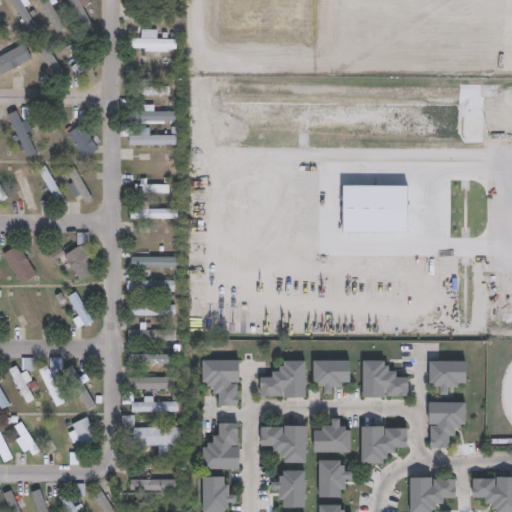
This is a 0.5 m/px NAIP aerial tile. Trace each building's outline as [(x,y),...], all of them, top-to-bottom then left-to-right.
[(20,0),(35,25),(21,34),(10,16),(8,17),(0,4),(0,2),(3,0),(20,0)] [(63,30),(51,0),(41,0),(54,34),(63,30)] [(158,32),(158,39),(177,39),(177,49),(131,48),(131,38),(152,38),(152,32),(158,32)] [(45,40),(70,83),(61,87),(54,75),(48,78),(42,66),(47,63),(36,45),(45,40)] [(67,48),(78,62),(72,66),(78,74),(90,65),(74,43),(67,48)] [(149,79),(149,86),(171,86),(171,95),(133,94),(133,86),(140,86),(140,79),(149,79)] [(155,105),(155,111),(178,111),(178,121),(165,121),(165,124),(133,124),(133,111),(143,111),(143,105),(155,105)] [(16,110),(21,121),(27,119),(32,131),(28,133),(37,152),(28,157),(24,149),(21,151),(18,145),(21,143),(20,140),(17,141),(14,136),(17,134),(7,114),(16,110)] [(83,124),(91,136),(96,133),(101,141),(96,144),(99,149),(85,158),(69,133),(83,124)] [(177,127),(177,145),(130,145),(130,135),(139,135),(139,132),(148,132),(148,135),(173,135),(173,127),(177,127)] [(67,202),(60,206),(39,170),(46,166),(67,202)] [(93,198),(86,202),(67,170),(74,166),(93,198)] [(170,185),(170,194),(136,193),(136,184),(141,184),(141,178),(148,179),(148,184),(165,185),(165,178),(169,178),(169,185),(170,185)] [(0,183),(9,198),(2,202),(0,199),(0,183)] [(178,219),(131,219),(131,209),(178,209),(178,219)] [(18,244),(24,254),(28,251),(31,255),(27,258),(38,274),(22,284),(4,254),(18,244)] [(97,271),(82,281),(64,256),(79,245),(97,271)] [(180,268),(132,268),(132,256),(180,256),(180,268)] [(176,290),(128,290),(128,289),(128,281),(176,281),(176,290)] [(19,290),(40,325),(32,330),(28,323),(26,325),(22,319),(25,318),(11,294),(19,290)] [(94,320),(85,326),(68,296),(76,291),(94,320)] [(150,298),(150,306),(176,305),(176,315),(126,315),(126,306),(142,306),(142,298),(150,298)] [(147,323),(147,330),(176,330),(176,341),(128,341),(128,331),(141,331),(141,323),(147,323)] [(59,371),(64,379),(56,383),(66,403),(57,407),(39,370),(48,366),(50,371),(51,358),(63,358),(63,371),(59,371)] [(232,383),(232,385),(239,385),(239,406),(219,406),(219,394),(215,394),(214,387),(206,388),(206,382),(203,382),(203,361),(240,361),(240,382),(232,383)] [(344,383),(344,386),(333,386),(333,395),(326,395),(326,386),(320,386),(320,383),(314,383),(314,361),(350,361),(351,383),(344,383)] [(409,378),(409,400),(363,399),(364,361),(387,362),(387,367),(390,367),(390,371),(397,372),(397,377),(409,378)] [(306,398),(261,398),(261,378),(273,378),(273,373),(281,373),(281,365),(285,365),(285,362),(306,362),(306,398)] [(460,384),(460,388),(450,388),(450,395),(442,395),(442,388),(436,388),(436,384),(431,384),(431,362),(468,362),(467,384),(460,384)] [(17,366),(21,374),(27,371),(32,381),(27,383),(28,385),(36,381),(44,395),(27,404),(9,370),(17,366)] [(175,376),(129,376),(129,389),(175,389),(175,376)] [(0,384),(11,404),(2,410),(0,406),(0,384)] [(151,396),(151,402),(179,402),(179,412),(132,413),(132,403),(143,403),(143,397),(151,396)] [(450,449),(431,449),(431,403),(467,403),(467,425),(463,425),(463,429),(457,429),(457,436),(450,436),(450,449)] [(135,416),(135,429),(152,429),(152,423),(159,423),(159,428),(181,428),(181,446),(171,446),(171,456),(160,456),(160,446),(134,446),(134,429),(123,429),(123,416),(135,416)] [(100,439),(83,448),(79,441),(74,443),(69,434),(75,431),(73,425),(88,417),(100,439)] [(340,417),(340,425),(346,425),(346,430),(351,430),(351,452),(313,452),(313,430),(323,430),(323,425),(333,425),(333,417),(340,417)] [(42,451),(34,456),(15,427),(24,422),(42,451)] [(232,447),(232,448),(240,448),(240,469),(204,469),(204,449),(207,449),(207,444),(213,444),(213,437),(219,437),(219,425),(238,424),(238,447),(232,447)] [(306,425),(306,462),(285,461),(285,457),(282,457),(282,450),(274,450),(274,446),(262,445),(262,426),(283,426),(283,432),(285,432),(285,425),(306,425)] [(384,426),(384,434),(386,434),(386,427),(408,427),(408,446),(394,447),(394,452),(388,452),(388,457),(384,457),(384,462),(362,462),(362,426),(384,426)] [(14,457),(0,428),(0,451),(5,462),(14,457)] [(340,459),(340,464),(345,464),(345,470),(352,470),(352,479),(347,479),(347,490),(341,490),(341,497),(318,497),(319,459),(340,459)] [(305,470),(305,507),(284,506),(284,500),(279,499),(279,489),(271,489),(271,481),(279,481),(279,475),(283,475),(283,470),(305,470)] [(430,476),(430,484),(431,484),(431,478),(453,478),(453,497),(441,497),(441,502),(434,502),(434,508),(430,508),(430,511),(408,511),(408,476),(430,476)] [(511,476),(511,511),(495,511),(495,508),(491,508),(491,502),(485,502),(485,496),(471,496),(471,494),(471,478),(471,477),(493,477),(493,484),(494,484),(494,476),(511,476)] [(224,478),(224,486),(230,486),(230,496),(237,496),(237,504),(228,504),(228,511),(225,511),(202,511),(202,478),(224,478)] [(177,489),(133,489),(133,480),(177,480),(177,489)] [(2,494),(11,511),(21,511),(11,490),(2,494)] [(66,493),(69,498),(76,494),(84,507),(77,511),(67,511),(59,498),(66,493)]
